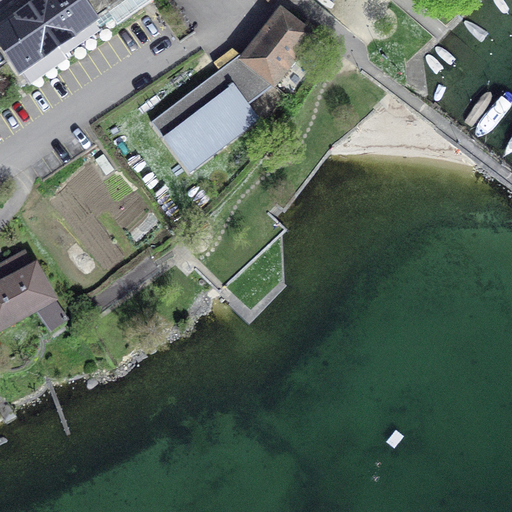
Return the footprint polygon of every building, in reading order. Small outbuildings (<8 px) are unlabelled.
[(40,0),(0,28),(0,43),(29,85),(154,0),(40,0)] [(281,14),(246,59),(243,62),(274,85),(311,37),(281,14)] [(153,123),(190,174),(260,122),(248,106),(274,85),(243,62),(246,59),(241,55),(153,123)] [(0,270),(0,327),(35,308),(51,331),(66,322),(51,300),(27,256),(0,270)] [(159,273),(149,259),(94,299),(104,312),(112,307),(126,297),(143,285),(159,273)]
